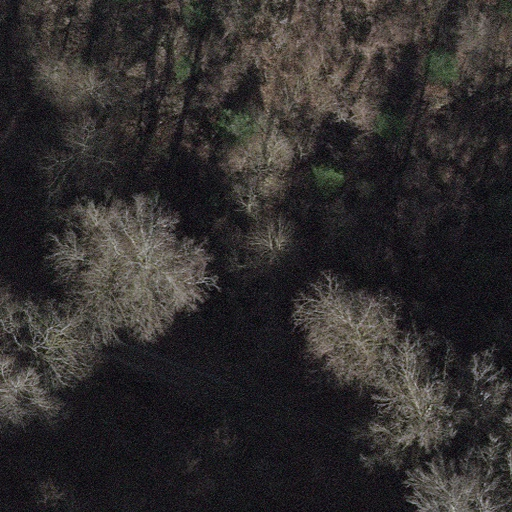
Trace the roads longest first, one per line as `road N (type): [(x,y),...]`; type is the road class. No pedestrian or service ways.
road 1 (track): [(511,509),(453,470),(0,303)]
road 2 (track): [(283,407),(0,436)]
